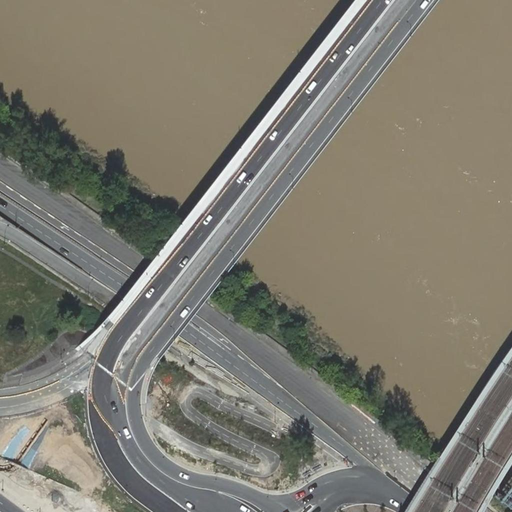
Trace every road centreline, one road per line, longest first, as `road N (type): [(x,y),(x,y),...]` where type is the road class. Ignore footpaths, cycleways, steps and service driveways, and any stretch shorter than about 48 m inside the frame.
road 1 (primary): [(276,505),(180,476),(157,461),(136,428),(134,385),(148,355),(423,0)]
road 2 (primary): [(403,0),(127,358),(117,393),(126,441),(179,493)]
road 3 (secondary): [(274,394),(222,340),(0,186)]
road 4 (secondary): [(274,394),(0,204)]
road 5 (unknown): [(17,236),(186,350)]
road 6 (secondary): [(376,482),(274,394)]
